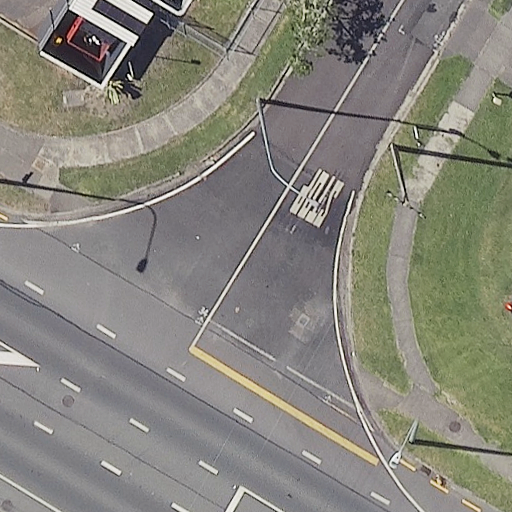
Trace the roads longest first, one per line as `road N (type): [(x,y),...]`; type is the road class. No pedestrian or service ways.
road 1 (residential): [(396,0),(124,451)]
road 2 (primary): [(0,374),(124,451)]
